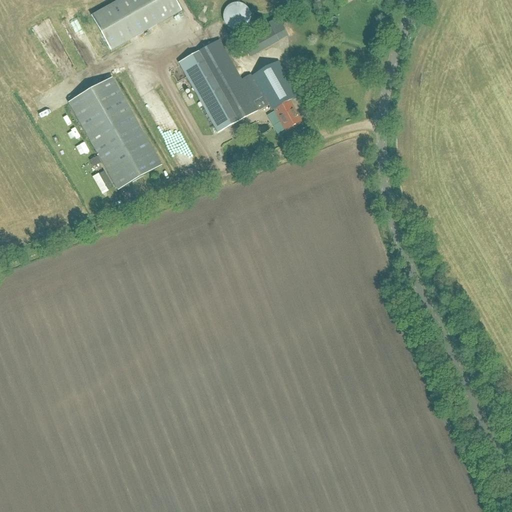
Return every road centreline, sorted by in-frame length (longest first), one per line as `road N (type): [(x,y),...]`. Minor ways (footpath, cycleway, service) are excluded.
road 1 (tertiary): [(511,492),(387,201),(380,121),(389,70),(417,0)]
road 2 (track): [(0,262),(220,175)]
road 3 (track): [(220,175),(380,121)]
